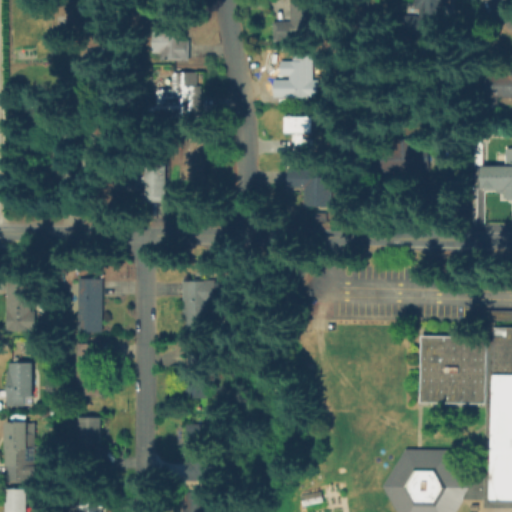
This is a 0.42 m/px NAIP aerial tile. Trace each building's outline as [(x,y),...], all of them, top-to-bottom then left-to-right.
[(441,9),(441,15),(443,15),(443,38),(409,38),(409,15),(422,15),(422,9),(415,9),(415,0),(447,0),(447,9),(441,9)] [(298,43),(276,43),(276,22),(292,22),(292,4),(321,4),(321,34),(298,34),(298,43)] [(186,25),(186,40),(190,40),(190,60),(160,60),(160,25),(186,25)] [(315,58),(315,80),(320,80),(320,98),(293,98),(293,58),(315,58)] [(83,95),(83,68),(105,68),(105,95),(83,95)] [(173,117),(173,77),(201,77),(201,118),(173,117)] [(511,98),(488,98),(488,80),(511,80),(511,98)] [(313,135),(313,155),(295,155),(295,135),(286,135),(286,117),(317,117),(316,135),(313,135)] [(207,178),(181,178),(181,137),(211,137),(211,158),(207,158),(207,178)] [(428,149),(428,173),(399,173),(399,172),(382,172),(382,153),(399,153),(399,148),(428,149)] [(511,158),(510,167),(511,167),(511,202),(509,202),(509,189),(483,189),(483,166),(501,166),(501,158),(511,158)] [(172,167),(172,205),(148,205),(148,188),(118,188),(118,168),(148,168),(148,167),(172,167)] [(316,168),(316,179),(326,179),(326,207),(307,207),(307,188),(292,188),(292,168),(316,168)] [(208,317),(208,333),(187,333),(187,317),(183,317),(184,280),(223,280),(223,303),(208,303),(208,317)] [(101,281),(101,303),(105,303),(105,335),(79,335),(79,281),(101,281)] [(32,283),(32,290),(39,290),(39,307),(32,307),(32,315),(37,315),(37,332),(10,332),(10,283),(32,283)] [(511,321),(511,328),(493,328),(493,338),(421,337),(420,404),(484,405),(483,477),(470,477),(449,450),(405,449),(382,487),(396,511),(458,511),(467,500),(483,500),(482,509),(511,509),(511,311),(471,311),(471,321),(511,321)] [(78,398),(79,347),(100,347),(100,399),(78,398)] [(187,401),(188,357),(210,357),(210,401),(187,401)] [(10,400),(10,361),(36,361),(36,400),(10,400)] [(81,446),(81,420),(104,420),(104,447),(81,446)] [(214,424),(214,463),(221,463),(221,481),(189,480),(189,424),(214,424)] [(37,425),(37,460),(41,460),(41,483),(7,482),(7,425),(37,425)] [(7,511),(7,491),(30,491),(30,511),(7,511)] [(303,504),(322,502),(321,492),(301,494),(303,504)] [(186,511),(186,495),(215,495),(215,511),(186,511)] [(103,511),(103,499),(74,499),(74,511),(103,511)]
